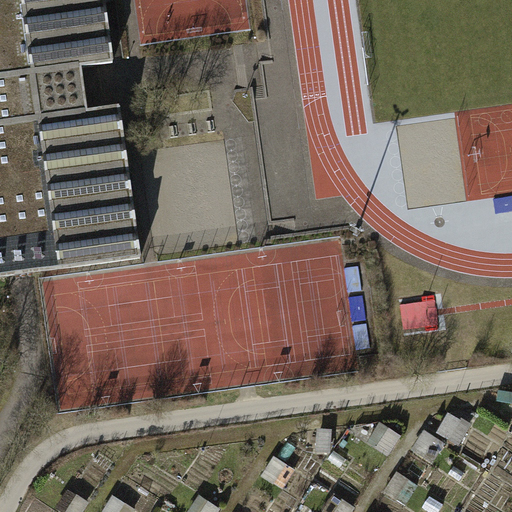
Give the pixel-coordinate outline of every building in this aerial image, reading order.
[(0,0),(0,277),(141,258),(119,106),(87,110),(82,67),(113,63),(104,0),(0,0)] [(403,304),(405,330),(440,328),(439,302),(403,304)] [(450,414),(440,438),(465,449),(475,425),(450,414)] [(383,425),(371,445),(392,458),(404,438),(383,425)] [(68,493),(60,511),(87,511),(92,502),(68,493)] [(115,497),(106,511),(139,511),(140,511),(115,497)] [(221,511),(223,509),(200,499),(194,511),(221,511)]
